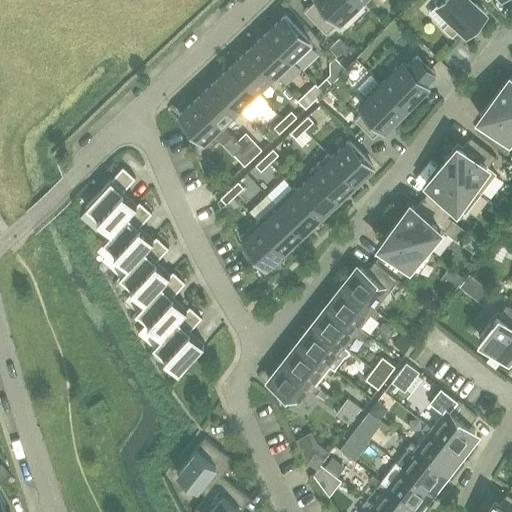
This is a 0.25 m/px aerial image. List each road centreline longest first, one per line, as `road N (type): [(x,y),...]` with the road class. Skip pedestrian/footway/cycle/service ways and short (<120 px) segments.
road 1 (residential): [(263,354),(511,28)]
road 2 (residential): [(136,114),(218,286),(263,354)]
road 3 (residential): [(136,114),(0,249)]
road 4 (residential): [(263,354),(230,388),(292,511)]
road 5 (residential): [(52,507),(0,335)]
road 6 (residential): [(258,0),(136,114)]
